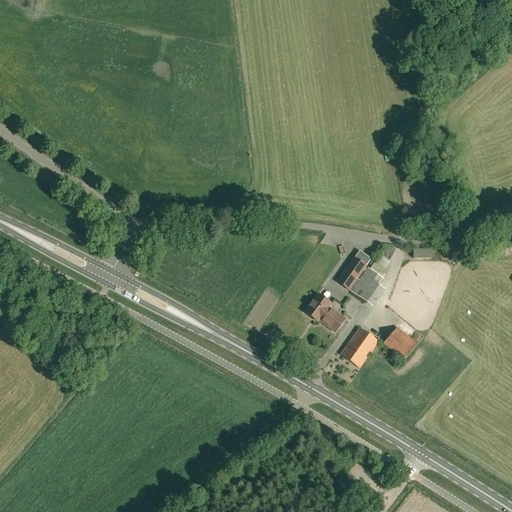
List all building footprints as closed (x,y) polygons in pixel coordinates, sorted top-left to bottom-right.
[(431,250),(413,250),(413,259),(431,259),(431,250)] [(366,267),(354,259),(337,282),(349,291),(366,267)] [(351,292),(366,303),(383,279),(368,268),(351,292)] [(335,333),(344,320),(328,308),(331,305),(318,295),(305,313),(318,322),(319,321),(335,333)] [(397,328),(383,344),(403,361),(417,345),(397,328)] [(359,369),(378,342),(359,329),(340,356),(359,369)]
